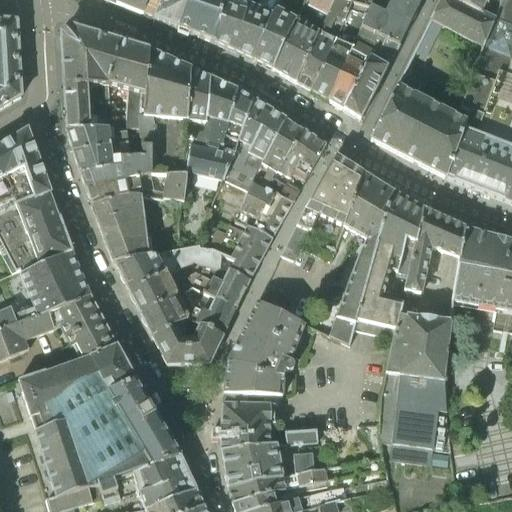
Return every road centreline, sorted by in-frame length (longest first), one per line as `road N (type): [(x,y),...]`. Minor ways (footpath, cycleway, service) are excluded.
road 1 (tertiary): [(511,226),(384,171),(252,82),(137,30),(37,0)]
road 2 (residential): [(152,379),(106,289),(33,105)]
road 3 (residential): [(213,377),(313,183)]
